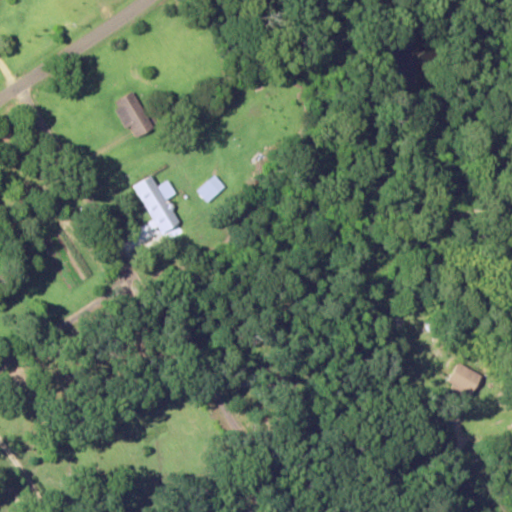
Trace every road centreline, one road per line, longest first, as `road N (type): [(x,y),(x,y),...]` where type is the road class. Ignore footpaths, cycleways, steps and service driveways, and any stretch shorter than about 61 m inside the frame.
road 1 (residential): [(304,511),(135,276),(18,86)]
road 2 (residential): [(0,98),(147,0)]
road 3 (residential): [(0,364),(135,276)]
